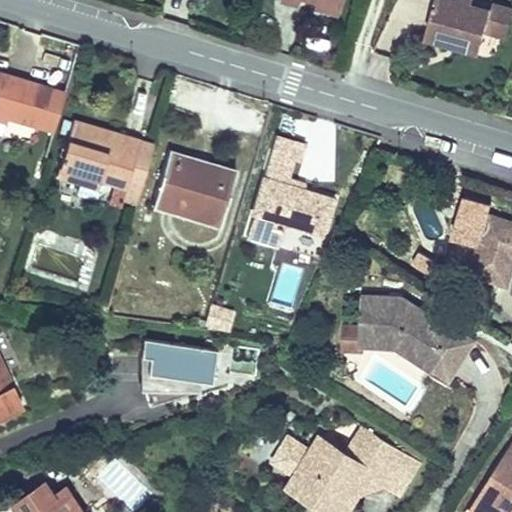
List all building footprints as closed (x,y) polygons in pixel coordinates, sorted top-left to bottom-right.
[(336,18),(341,0),(278,0),(278,3),(295,8),(298,1),(313,5),(312,11),(336,18)] [(483,33),(490,8),(471,3),(471,0),(433,0),(422,41),(477,56),(483,33)] [(511,7),(492,1),(490,8),(483,33),(504,39),(511,11),(511,7)] [(40,126),(51,89),(0,73),(0,119),(5,121),(6,116),(40,126)] [(65,93),(51,89),(40,126),(54,130),(65,93)] [(82,173),(110,181),(126,186),(137,189),(133,201),(136,203),(154,145),(72,121),(56,174),(80,181),(82,173)] [(286,185),(288,177),(294,158),(299,160),(303,143),(277,136),(264,178),(253,213),(254,213),(246,237),(278,247),(283,230),(275,227),(277,220),(323,234),(333,199),(303,190),(286,185)] [(158,192),(223,211),(235,172),(170,153),(158,192)] [(108,188),(110,181),(82,173),(80,181),(78,188),(97,193),(108,188)] [(305,182),(288,177),(286,185),(303,190),(305,182)] [(131,209),(133,201),(137,189),(126,186),(120,206),(131,209)] [(218,229),(223,211),(158,192),(153,210),(218,229)] [(511,221),(488,214),(472,264),(491,270),(488,280),(508,286),(511,272),(511,267),(510,267),(511,261),(511,221)] [(327,262),(326,277),(343,279),(345,264),(327,262)] [(469,274),(488,280),(491,270),(472,264),(469,274)] [(362,335),(362,344),(396,346),(407,353),(410,349),(434,364),(455,331),(446,325),(449,321),(422,303),(419,308),(403,298),(364,296),(363,325),(343,324),(342,340),(354,340),(354,335),(362,335)] [(235,310),(211,302),(204,326),(229,330),(235,310)] [(432,367),(450,379),(474,340),(456,329),(455,331),(434,364),(432,367)] [(361,350),(362,344),(362,335),(354,335),(354,340),(342,340),(342,349),(361,350)] [(211,383),(215,351),(142,340),(140,354),(141,378),(149,407),(189,396),(185,387),(200,387),(200,382),(211,383)] [(0,413),(21,403),(0,359),(0,413)] [(189,396),(199,393),(200,387),(185,387),(189,396)] [(386,485),(406,453),(363,426),(347,454),(320,436),(311,450),(295,475),(294,477),(312,488),(314,496),(323,503),(331,501),(348,511),(359,494),(357,488),(363,479),(367,482),(371,476),(386,485)] [(273,461),(295,475),(311,450),(289,436),(273,461)] [(511,511),(511,447),(471,511),(472,511),(511,511)] [(420,462),(406,453),(386,485),(400,495),(420,462)] [(330,511),(348,511),(331,501),(323,503),(314,496),(312,488),(294,477),(289,485),(330,511)] [(359,494),(367,482),(363,479),(357,488),(359,494)] [(83,511),(84,511),(68,487),(56,496),(47,482),(12,506),(16,511),(83,511)]
